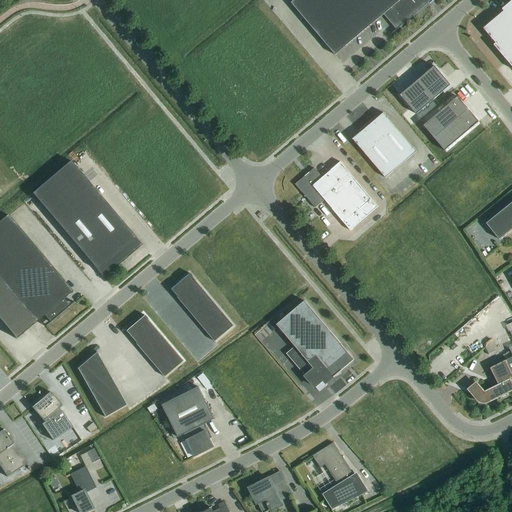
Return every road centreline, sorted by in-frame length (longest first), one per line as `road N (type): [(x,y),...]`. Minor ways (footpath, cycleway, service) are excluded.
road 1 (residential): [(0,399),(253,184)]
road 2 (residential): [(144,511),(323,421),(399,357)]
road 3 (residential): [(253,184),(438,28)]
road 4 (residential): [(97,0),(253,184)]
road 5 (residential): [(253,184),(399,357)]
road 6 (residential): [(399,357),(465,430),(511,419)]
